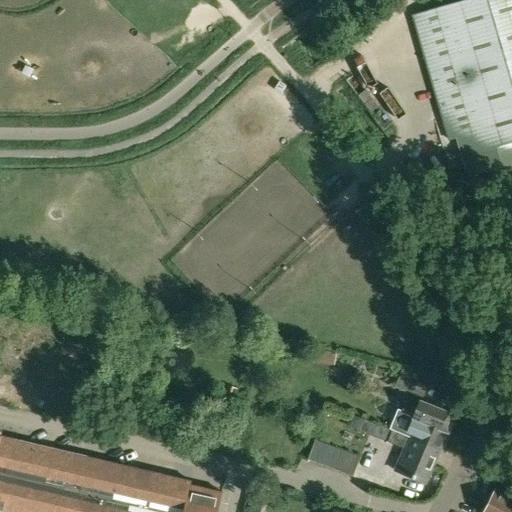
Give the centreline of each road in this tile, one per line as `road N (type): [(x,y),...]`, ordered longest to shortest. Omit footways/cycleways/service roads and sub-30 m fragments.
road 1 (unclassified): [(482,435),(415,267),(370,181),(249,26)]
road 2 (residential): [(246,470),(0,418)]
road 3 (residential): [(402,511),(246,470)]
